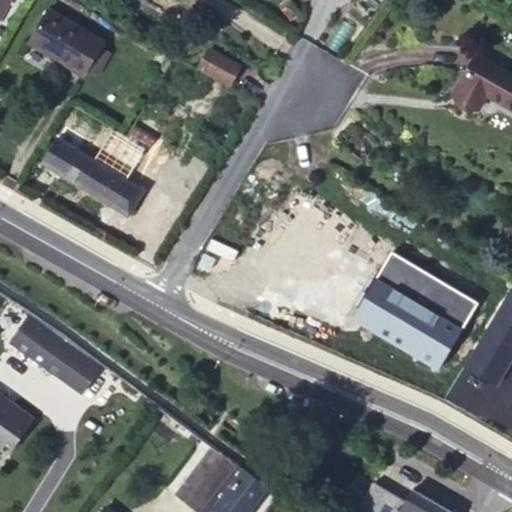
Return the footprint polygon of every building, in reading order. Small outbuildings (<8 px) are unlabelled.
[(100,47),(45,13),(24,47),(79,79),(81,76),(97,52),(100,47)] [(90,81),(105,57),(97,52),(81,76),(90,81)] [(223,99),(235,79),(199,57),(187,77),(223,99)] [(511,80),(474,57),(447,99),(474,116),(484,100),(511,117),(511,80)] [(107,203),(124,178),(57,137),(42,163),(107,203)] [(145,191),(124,178),(107,203),(129,216),(145,191)] [(0,340),(68,390),(89,362),(18,310),(0,334),(0,340)] [(35,416),(0,390),(0,445),(0,446),(4,440),(12,446),(35,416)] [(291,431),(282,425),(276,435),(285,441),(291,431)] [(195,511),(230,467),(203,448),(165,497),(183,511),(195,511)] [(359,467),(341,489),(358,505),(376,476),(359,467)] [(238,511),(254,491),(229,474),(201,511),(238,511)] [(376,476),(358,505),(366,511),(464,511),(413,483),(407,492),(376,476)] [(107,511),(93,502),(85,511),(107,511)]
